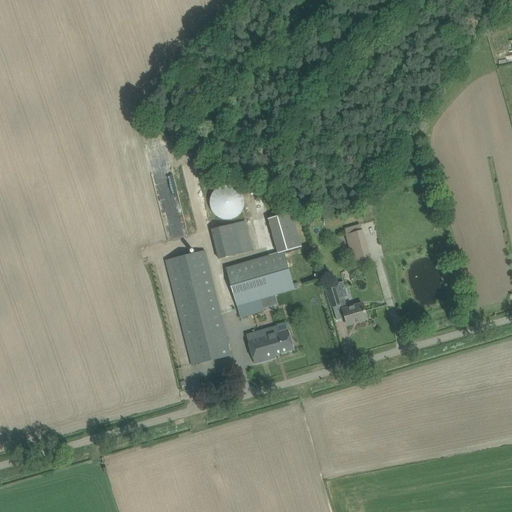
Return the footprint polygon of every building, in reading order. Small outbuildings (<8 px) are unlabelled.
[(239,188),(225,185),(212,191),(208,205),(214,217),(229,222),(242,215),(246,202),(239,188)] [(283,252),(302,247),(292,212),(269,219),(279,253),(283,252)] [(245,221),(212,230),(219,259),(253,251),(245,221)] [(345,235),(354,266),(371,261),(362,230),(345,235)] [(231,355),(229,345),(204,251),(166,260),(192,365),(231,355)] [(298,283),(293,284),(283,252),(279,253),(227,268),(238,306),(241,319),(264,312),(260,299),(294,289),(300,288),(298,283)] [(344,298),(348,297),(343,281),(335,284),(336,287),(328,290),(330,297),(333,307),(341,304),(347,325),(367,319),(365,311),(364,309),(363,304),(348,308),(344,298)] [(259,331),(246,335),(255,364),(262,362),(262,361),(267,360),(267,361),(276,358),(275,355),(294,350),(288,330),(279,332),(277,326),(267,329),(267,331),(260,334),(259,331)]
